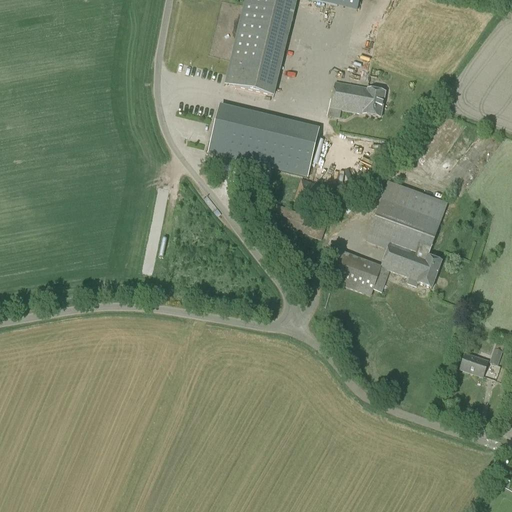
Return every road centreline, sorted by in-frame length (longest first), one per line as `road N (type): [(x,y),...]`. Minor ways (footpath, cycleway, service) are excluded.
road 1 (unclassified): [(291,333),(288,297),(166,135),(156,82),(169,0)]
road 2 (unclassified): [(0,323),(132,306),(291,333)]
road 3 (unclassified): [(291,333),(315,345),(380,407),(485,443)]
